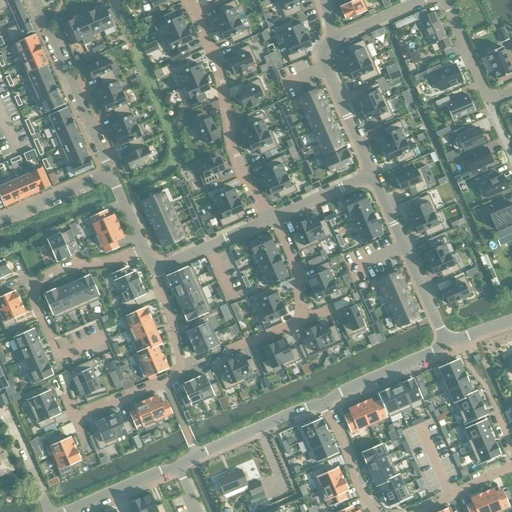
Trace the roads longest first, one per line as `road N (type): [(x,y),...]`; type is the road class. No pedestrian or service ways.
road 1 (residential): [(269,218),(240,170),(221,74),(189,0)]
road 2 (residential): [(157,267),(178,370),(76,417)]
road 3 (residential): [(32,0),(108,174)]
road 4 (residential): [(143,249),(43,281),(34,304),(56,355)]
road 5 (residential): [(446,341),(372,175)]
road 6 (residential): [(178,465),(318,403)]
road 7 (residential): [(372,175),(323,58),(333,35)]
road 8 (residential): [(318,403),(446,341)]
road 9 (residential): [(157,267),(269,218)]
road 10 (residential): [(318,403),(374,511)]
road 11 (residential): [(67,511),(178,465)]
